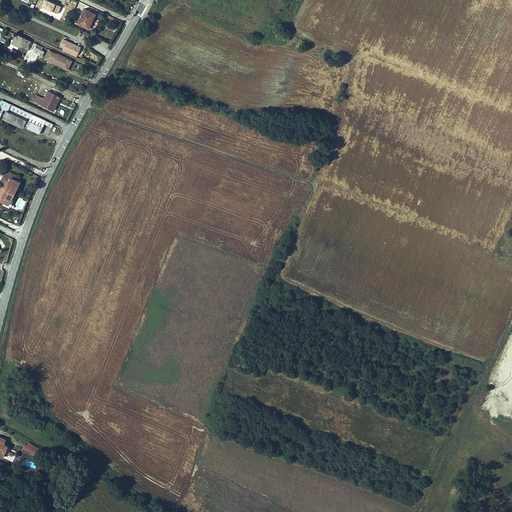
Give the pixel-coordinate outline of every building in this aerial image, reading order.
[(57,0),(53,10),(52,12),(57,14),(63,0),(57,0)] [(77,23),(89,29),(96,14),(84,8),(77,23)] [(69,16),(60,12),(58,18),(66,22),(69,16)] [(14,44),(21,48),(22,45),(25,40),(25,39),(19,36),(14,44)] [(64,40),(61,46),(65,47),(63,51),(77,57),(82,48),(64,40)] [(36,47),(37,45),(33,44),(28,53),(40,59),(45,51),(42,50),(36,47)] [(5,45),(3,49),(12,54),(14,50),(5,45)] [(64,68),(66,66),(68,60),(55,54),(48,50),(44,59),(64,68)] [(5,90),(9,92),(16,80),(12,78),(5,90)] [(34,101),(53,110),(60,97),(48,91),(44,99),(36,95),(34,101)] [(0,102),(0,107),(3,109),(6,110),(42,127),(44,124),(46,120),(1,100),(0,102)] [(42,127),(6,110),(2,118),(22,128),(23,126),(39,134),(42,127)] [(0,182),(3,184),(2,187),(5,188),(15,193),(21,182),(16,180),(18,175),(8,171),(7,173),(5,171),(0,181),(0,182)] [(0,200),(9,205),(15,193),(5,188),(0,197),(0,200)] [(22,450),(34,455),(38,447),(26,441),(22,450)]
